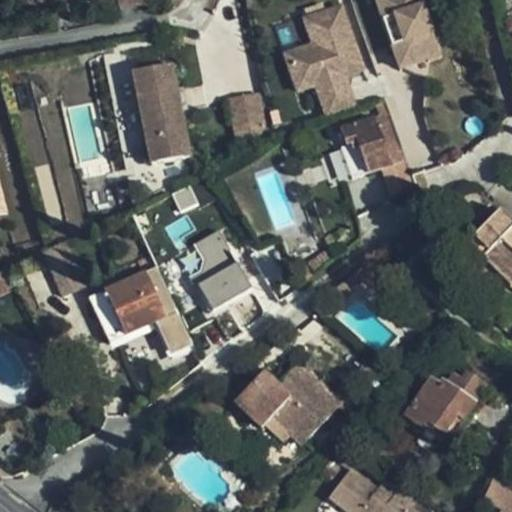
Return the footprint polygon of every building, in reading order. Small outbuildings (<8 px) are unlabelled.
[(375,0),(399,70),(442,56),(423,0),(375,0)] [(349,77),(363,73),(346,2),(301,13),(309,43),(283,49),(293,93),(316,88),(322,114),(356,106),(349,77)] [(155,165),(159,164),(154,140),(167,137),(161,110),(179,106),(189,157),(194,156),(174,64),(135,73),(155,165)] [(231,98),(237,126),(269,119),(263,91),(231,98)] [(154,140),(159,164),(187,157),(189,157),(179,106),(161,110),(167,137),(154,140)] [(359,141),(371,173),(393,164),(376,117),(342,129),(347,145),(359,141)] [(240,144),(272,136),(269,119),(237,126),(240,144)] [(347,145),(342,147),(354,179),(371,173),(359,141),(347,145)] [(0,209),(9,206),(0,176),(0,209)] [(191,184),(171,194),(180,211),(198,204),(191,184)] [(511,220),(501,209),(471,240),(511,280),(511,220)] [(189,274),(211,311),(253,287),(218,228),(193,244),(205,264),(189,274)] [(56,269),(53,271),(64,297),(88,286),(67,243),(48,251),(56,269)] [(45,253),(53,271),(56,269),(48,251),(45,253)] [(10,270),(0,274),(0,296),(18,288),(10,270)] [(140,330),(166,318),(146,274),(90,299),(106,333),(112,330),(117,340),(140,330)] [(173,331),(166,318),(140,330),(146,343),(173,331)] [(112,330),(106,333),(111,342),(117,340),(112,330)] [(300,447),(344,401),(298,362),(283,378),(287,383),(281,389),(276,385),(263,373),(244,393),(249,398),(239,409),(261,429),(264,426),(271,419),(290,437),(300,447)] [(426,429),(436,436),(442,440),(458,416),(464,420),(476,403),(475,401),(486,385),(468,372),(463,380),(454,375),(447,384),(443,380),(440,384),(433,378),(406,416),(426,429)] [(281,389),(287,383),(283,378),(276,385),(281,389)] [(239,409),(249,398),(244,393),(234,404),(239,409)] [(290,437),(271,419),(264,426),(283,444),(290,437)] [(428,449),(436,436),(426,429),(417,441),(428,449)] [(425,511),(410,500),(413,496),(404,489),(399,496),(397,495),(399,493),(384,481),(377,490),(351,470),(328,498),(345,511),(425,511)] [(511,511),(511,486),(502,509),(511,511)]
